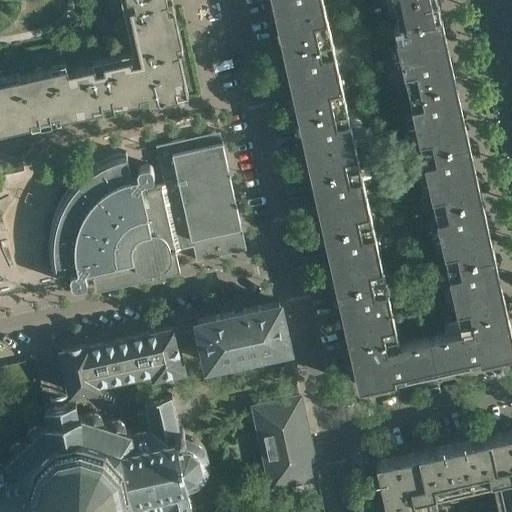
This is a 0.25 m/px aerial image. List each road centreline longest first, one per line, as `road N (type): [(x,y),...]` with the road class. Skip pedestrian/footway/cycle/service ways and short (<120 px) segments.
road 1 (unclassified): [(0,329),(291,264)]
road 2 (residential): [(291,264),(233,0)]
road 3 (residential): [(511,387),(328,428)]
road 4 (residential): [(328,428),(291,264)]
